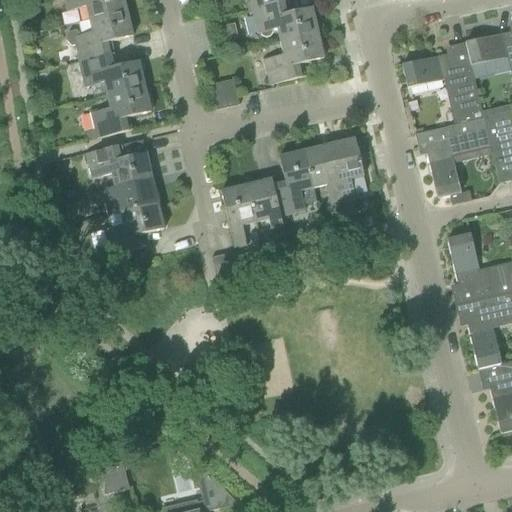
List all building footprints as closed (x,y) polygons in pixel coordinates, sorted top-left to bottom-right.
[(85,9),(88,22),(126,13),(122,0),(62,0),(66,14),(85,9)] [(248,0),(251,11),(279,4),(278,0),(248,0)] [(276,31),(279,44),(317,35),(310,10),(282,17),(280,5),(287,3),(286,2),(279,4),(251,11),(257,36),(259,35),(260,36),(264,39),(270,37),(272,33),(272,32),(276,31)] [(74,47),(78,64),(113,56),(113,55),(106,57),(103,45),(132,38),(126,13),(88,22),(91,35),(80,37),(80,35),(76,31),(67,33),(64,43),(70,48),(74,47)] [(511,33),(464,45),(470,68),(507,59),(511,78),(511,33)] [(317,35),(279,44),(282,57),(263,61),(266,73),(269,87),(305,79),(302,66),(323,61),(317,35)] [(452,127),(453,128),(482,121),(480,113),(479,113),(469,69),(470,68),(464,45),(449,49),(451,56),(400,68),(405,91),(445,82),(456,126),(452,127)] [(103,84),(106,98),(144,89),(137,63),(109,70),(106,58),(113,56),(78,64),(84,89),(103,84)] [(227,110),(238,107),(233,82),(221,85),(227,110)] [(215,113),(227,110),(221,85),(209,88),(215,113)] [(106,98),(109,110),(90,115),(96,141),(131,132),(131,131),(124,132),(121,121),(150,114),(144,89),(106,98)] [(489,150),(498,186),(511,182),(511,180),(511,175),(511,129),(507,107),(480,113),(482,121),(489,150)] [(423,151),(435,201),(449,198),(452,208),(470,203),(468,193),(459,196),(450,156),(487,147),(488,150),(489,150),(482,121),(453,128),(413,137),(416,153),(423,151)] [(354,141),(328,147),(342,204),(343,204),(351,202),(354,201),(349,182),(362,178),(354,141)] [(151,180),(145,155),(144,155),(141,144),(142,144),(142,142),(85,156),(91,181),(110,177),(113,189),(151,180)] [(328,147),(303,153),(312,191),(325,188),(329,207),(342,204),(328,147)] [(284,188),(273,191),(272,191),(279,219),(280,219),(303,213),(299,194),(312,191),(303,153),(278,159),(284,188)] [(106,218),(119,215),(157,206),(151,180),(113,189),(94,194),(97,207),(103,205),(106,218)] [(271,182),(245,188),(254,225),(267,222),(271,241),(284,238),(280,219),(279,219),(272,191),(273,191),(271,182)] [(254,225),(245,188),(220,194),(234,250),(246,247),(241,228),(254,225)] [(351,202),(343,204),(346,218),(355,216),(351,202)] [(157,206),(119,215),(122,228),(103,232),(109,258),(144,250),(144,249),(137,250),(134,238),(163,232),(157,206)] [(497,217),(485,220),(486,228),(498,225),(497,217)] [(349,234),(352,246),(376,240),(373,228),(349,234)] [(450,294),(454,308),(511,294),(511,267),(478,275),(469,236),(445,242),(457,292),(450,294)] [(333,242),(325,244),(327,252),(335,250),(333,242)] [(229,281),(242,278),(236,254),(223,257),(229,281)] [(229,281),(223,257),(210,260),(216,284),(229,281)] [(464,321),(476,372),(499,367),(490,328),(511,322),(511,294),(454,308),(457,323),(464,321)] [(511,363),(499,367),(476,372),(480,387),(487,385),(499,436),(511,432),(511,363)] [(186,453),(185,455),(205,475),(195,477),(202,503),(196,504),(197,511),(215,511),(235,507),(235,508),(236,507),(186,453)] [(104,468),(103,497),(128,491),(121,463),(104,468)] [(174,508),(160,511),(197,511),(195,503),(174,508)]
